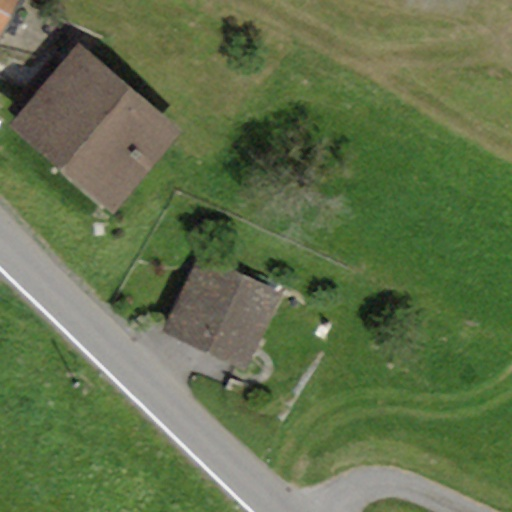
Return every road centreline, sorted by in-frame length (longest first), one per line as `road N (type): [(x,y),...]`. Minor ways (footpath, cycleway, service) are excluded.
road 1 (unclassified): [(282,511),(0,243)]
road 2 (track): [(320,511),(382,481),(481,511)]
